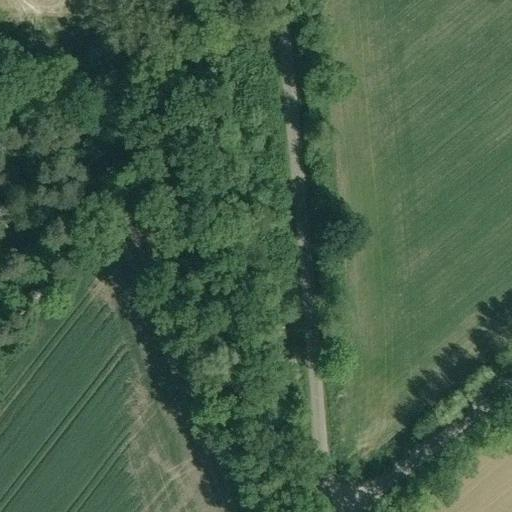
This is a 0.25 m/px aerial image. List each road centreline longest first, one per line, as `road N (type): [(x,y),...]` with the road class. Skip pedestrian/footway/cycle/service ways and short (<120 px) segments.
road 1 (unclassified): [(321,511),(271,158),(261,0)]
road 2 (unclassified): [(354,511),(511,385)]
